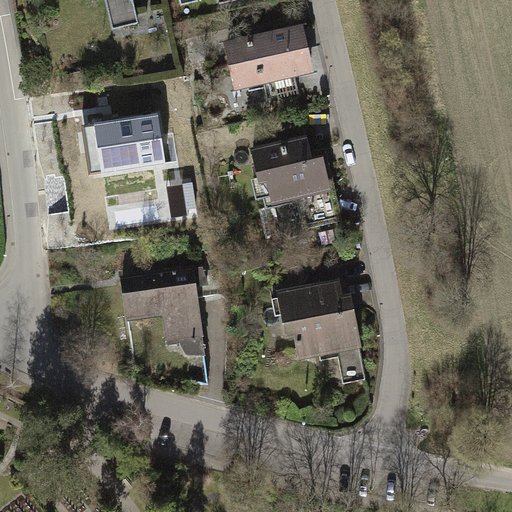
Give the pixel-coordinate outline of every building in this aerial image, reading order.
[(104,0),(112,31),(140,24),(133,0),(104,0)] [(299,26),(220,44),(232,93),(310,75),(299,26)] [(160,114),(81,125),(89,176),(168,164),(160,114)] [(320,130),(243,147),(257,211),(298,202),(305,231),(341,223),(320,130)] [(193,183),(183,184),(187,210),(196,208),(193,183)] [(195,268),(117,278),(122,322),(159,318),(163,349),(204,344),(195,268)] [(352,279),(274,291),(287,369),(334,362),(339,390),(369,385),(352,279)]
